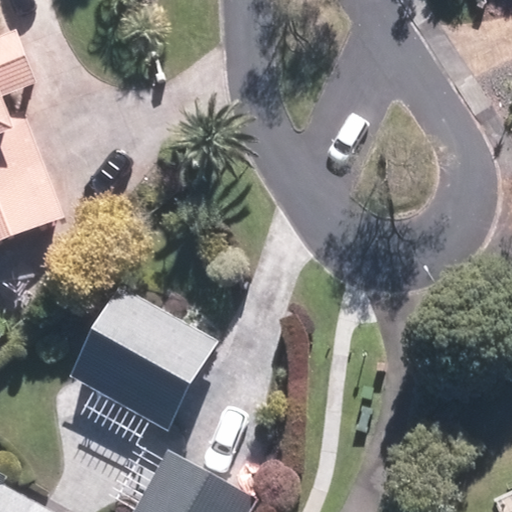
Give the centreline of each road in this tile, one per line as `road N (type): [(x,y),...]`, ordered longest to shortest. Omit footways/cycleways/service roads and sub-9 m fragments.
road 1 (residential): [(467,231),(421,261),(386,265),(316,210),(256,112),(244,0)]
road 2 (residential): [(364,0),(472,158),(479,193),(467,231)]
